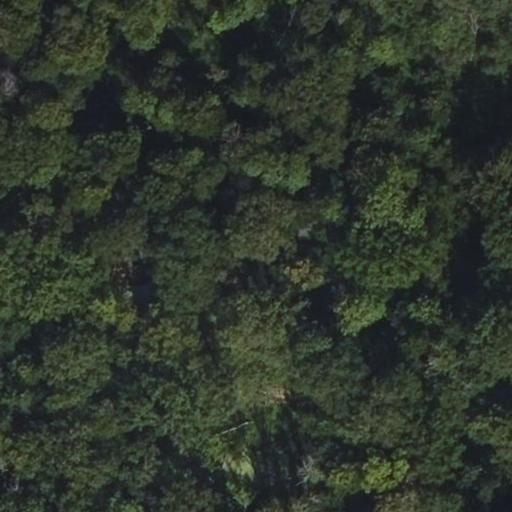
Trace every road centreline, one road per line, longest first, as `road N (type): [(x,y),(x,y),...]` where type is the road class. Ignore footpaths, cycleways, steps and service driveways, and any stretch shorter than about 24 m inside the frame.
road 1 (track): [(216,511),(0,388)]
road 2 (track): [(511,502),(415,498),(396,511)]
